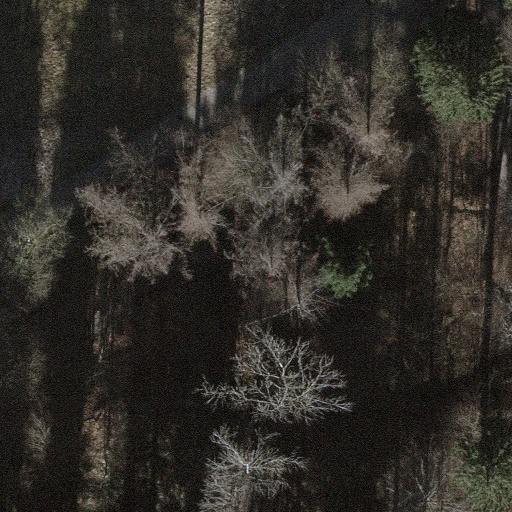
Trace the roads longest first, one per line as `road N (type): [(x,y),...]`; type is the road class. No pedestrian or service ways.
road 1 (track): [(385,0),(0,246)]
road 2 (track): [(511,128),(501,0)]
